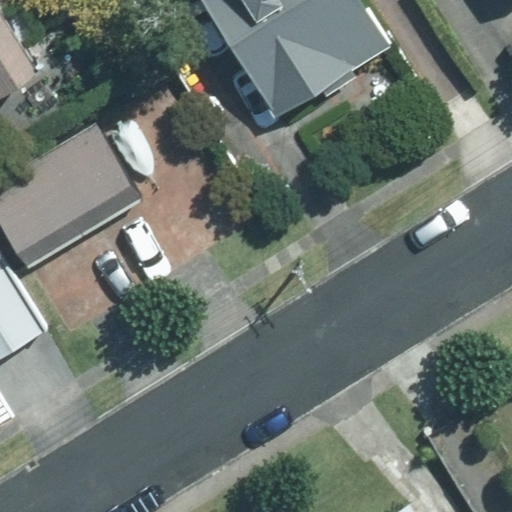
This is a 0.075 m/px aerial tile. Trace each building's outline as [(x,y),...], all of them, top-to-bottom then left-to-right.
[(0,0),(0,86),(54,53),(20,0),(0,0)] [(361,0),(209,0),(272,108),(386,43),(361,0)] [(143,188),(105,115),(0,168),(0,213),(19,251),(143,188)] [(0,262),(0,349),(38,327),(0,262)] [(418,511),(397,476),(336,511),(418,511)]
